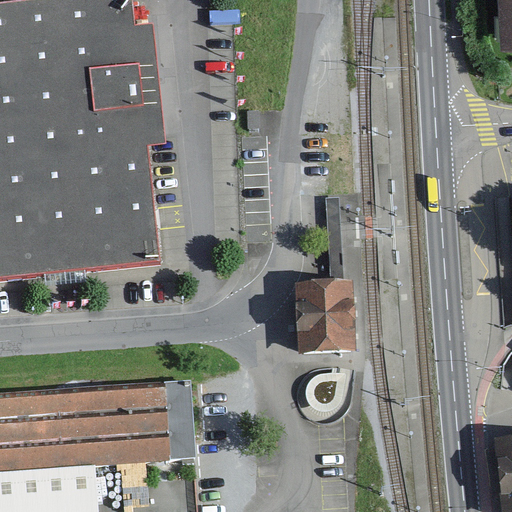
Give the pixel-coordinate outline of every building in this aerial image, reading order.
[(511,0),(497,0),(499,26),(511,25),(511,0)] [(131,1),(0,15),(0,278),(64,272),(159,262),(131,1)] [(304,134),(307,193),(347,192),(344,132),(304,134)] [(301,354),(346,352),(343,293),(298,295),(301,354)] [(176,390),(0,402),(0,472),(181,460),(176,390)] [(511,511),(511,439),(498,441),(505,511),(511,511)]
